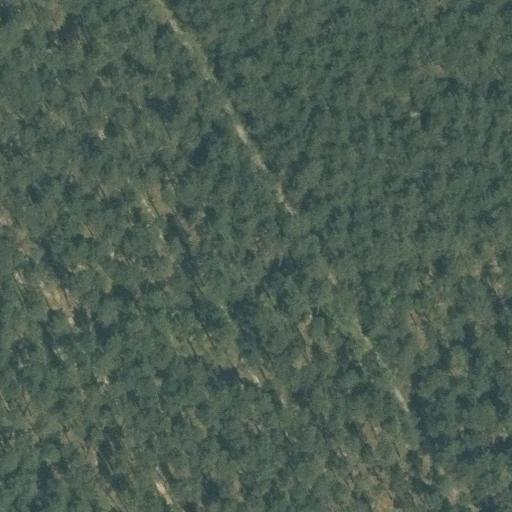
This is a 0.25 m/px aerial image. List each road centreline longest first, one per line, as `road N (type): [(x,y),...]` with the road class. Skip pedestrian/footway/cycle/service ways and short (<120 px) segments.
road 1 (track): [(462,511),(146,0)]
road 2 (track): [(0,375),(334,304)]
